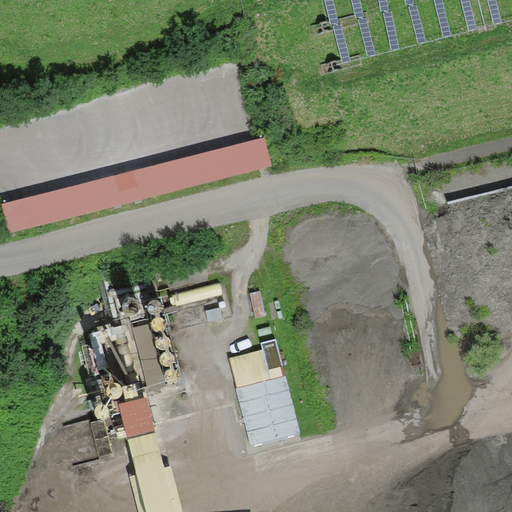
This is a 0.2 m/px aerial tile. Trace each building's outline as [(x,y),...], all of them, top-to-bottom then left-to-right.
[(4,201),(12,229),(278,159),(270,130),(4,201)] [(115,425),(151,414),(143,389),(177,378),(148,289),(79,311),(115,425)] [(233,352),(254,439),(302,427),(280,333),(265,336),(267,344),(233,352)] [(57,426),(67,463),(116,448),(97,383),(79,388),(87,417),(57,426)] [(159,428),(132,433),(147,511),(166,511),(175,510),(159,428)]
